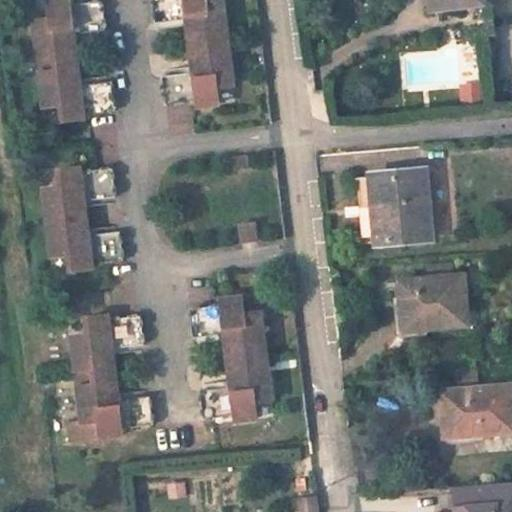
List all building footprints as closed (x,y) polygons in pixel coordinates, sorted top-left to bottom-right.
[(60,47),(58,35),(92,30),(90,15),(88,1),(54,5),(53,0),(49,0),(30,3),(32,22),(16,24),(28,112),(43,110),(45,128),(69,125),(68,118),(102,114),(100,98),(99,85),(65,89),(64,76),(60,47)] [(228,86),(217,0),(141,0),(142,8),(144,22),(180,17),(181,27),(185,58),(186,70),(151,74),(153,90),(155,106),(191,101),(192,107),(213,104),(211,88),(228,86)] [(485,83),(461,82),(461,101),(485,101),(485,83)] [(427,229),(421,162),(367,165),(373,231),(427,229)] [(76,206),(75,198),(103,195),(101,179),(99,165),(71,168),(70,164),(48,167),(50,184),(33,186),(41,255),(59,252),(62,273),(84,270),(83,264),(112,260),(110,243),(108,228),(79,232),(78,222),(76,206)] [(251,245),(248,228),(232,230),(234,247),(251,245)] [(462,317),(460,267),(395,270),(397,322),(462,317)] [(267,392),(256,301),(239,303),(237,288),(213,291),(214,298),(181,302),(182,314),(184,329),(217,325),(219,338),(222,368),(223,379),(189,383),(191,398),(193,411),(228,407),(229,415),(253,412),(251,394),(267,392)] [(98,354),(97,342),(131,338),(129,320),(127,306),(92,311),(91,304),(69,307),(71,326),(57,328),(68,417),(83,415),(85,434),(107,431),(106,422),(142,418),(140,403),(139,392),(103,396),(101,381),(98,354)] [(509,425),(507,378),(437,383),(440,429),(509,425)] [(189,495),(186,479),(168,482),(170,498),(189,495)] [(511,511),(511,479),(448,485),(450,511),(511,511)] [(293,496),(293,511),(320,511),(320,495),(293,496)]
